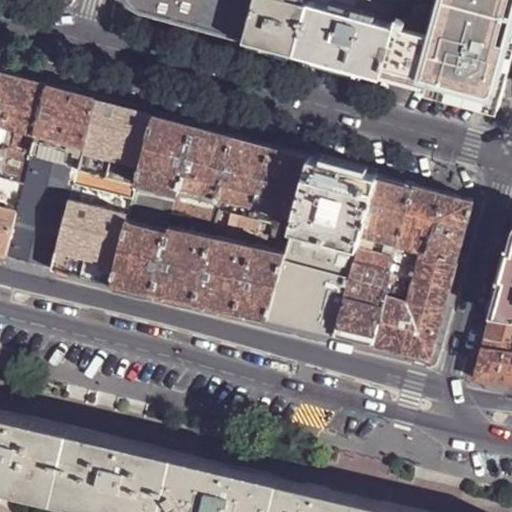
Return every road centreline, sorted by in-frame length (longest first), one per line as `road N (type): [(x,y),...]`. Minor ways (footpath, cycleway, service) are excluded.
road 1 (residential): [(0,312),(437,428)]
road 2 (secondary): [(85,40),(510,159)]
road 3 (secondary): [(510,159),(437,428)]
